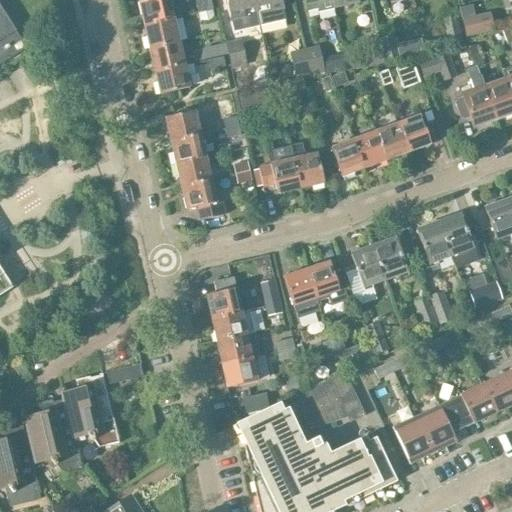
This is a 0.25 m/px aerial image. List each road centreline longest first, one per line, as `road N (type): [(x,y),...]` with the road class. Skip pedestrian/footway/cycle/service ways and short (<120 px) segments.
road 1 (residential): [(161,262),(373,209),(511,159)]
road 2 (residential): [(161,262),(100,0)]
road 3 (residential): [(214,511),(161,262)]
